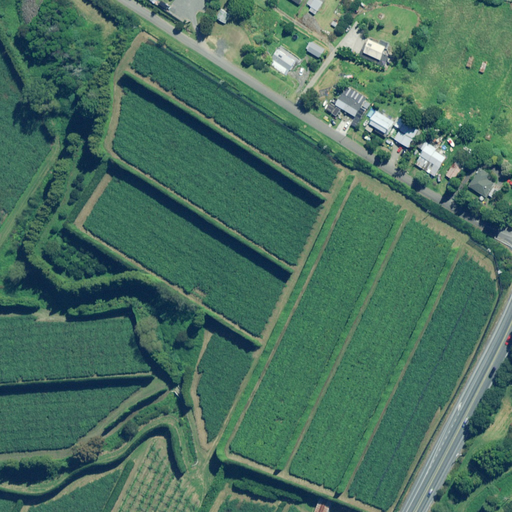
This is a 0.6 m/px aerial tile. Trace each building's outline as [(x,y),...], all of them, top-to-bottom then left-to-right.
[(233,14),(224,9),(218,18),(227,23),(233,14)] [(389,47),(373,40),(366,53),(383,60),(389,47)] [(326,50),(313,42),(308,51),(321,58),(326,50)] [(286,50),(281,47),(270,64),(285,74),(288,69),(291,71),(297,61),(284,53),(286,50)] [(352,97),(346,94),(339,105),(358,117),(366,106),(360,102),(361,101),(352,96),(352,97)] [(392,134),(399,122),(380,111),(373,123),(392,134)] [(399,122),(392,134),(398,138),(397,139),(412,148),(422,130),(405,120),(404,122),(400,120),(399,122)] [(439,149),(429,142),(425,148),(427,150),(417,164),(436,177),(448,158),(438,151),(439,149)] [(465,168),(457,163),(448,175),(456,181),(465,168)] [(489,198),(491,195),(498,199),(504,189),(496,184),(491,180),(493,176),(483,169),(472,186),(489,198)] [(499,202),(503,207),(509,201),(506,197),(499,202)] [(330,511),(334,503),(322,499),(317,511),(330,511)]
